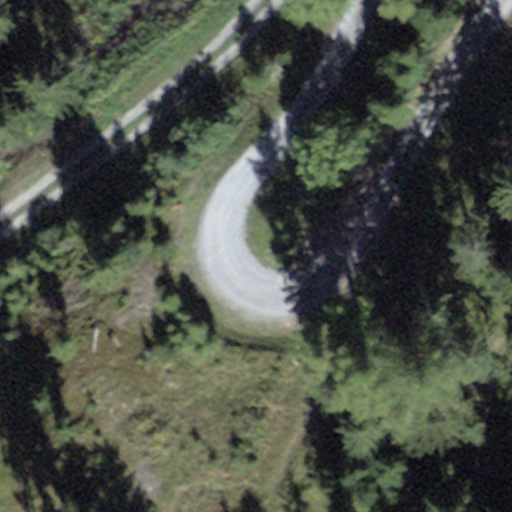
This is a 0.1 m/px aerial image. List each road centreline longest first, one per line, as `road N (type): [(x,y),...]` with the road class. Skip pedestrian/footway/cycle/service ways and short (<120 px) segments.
road 1 (track): [(477,0),(310,264),(227,304),(211,284),(210,232),(369,0)]
road 2 (track): [(250,0),(100,142),(0,214)]
